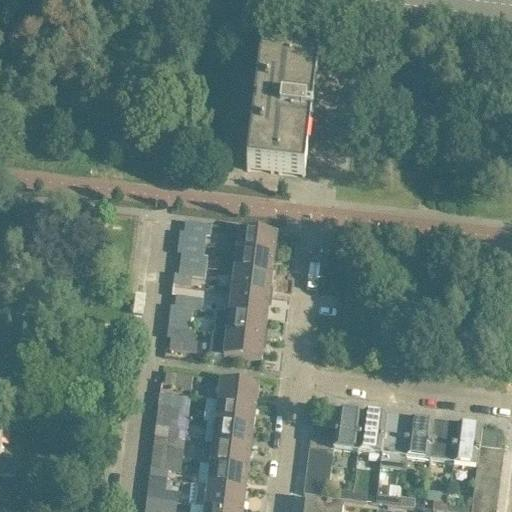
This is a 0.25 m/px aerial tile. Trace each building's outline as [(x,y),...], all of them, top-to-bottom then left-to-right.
[(316,84),(318,63),(316,63),(316,64),(294,62),(295,60),(284,59),(284,61),(263,58),(263,56),(261,56),(258,75),(258,77),(260,78),(257,107),(254,107),(254,110),(256,110),(255,118),(253,117),(252,120),(255,121),(251,150),(249,150),(246,171),(305,178),(305,176),(307,157),(305,157),(307,138),(304,137),(305,124),(300,124),(301,115),(310,116),(312,103),(311,103),(313,85),(316,84)] [(432,194),(436,195),(443,196),(444,185),(434,183),(432,194)] [(210,239),(211,227),(185,224),(183,235),(179,234),(178,246),(205,249),(206,238),(210,239)] [(236,253),(274,258),(277,235),(239,231),(236,253)] [(181,256),(179,267),(206,271),(207,260),(203,259),(205,249),(178,246),(177,256),(181,256)] [(234,274),(272,279),(274,258),(236,253),(234,274)] [(206,271),(179,267),(178,277),(174,277),(173,288),(189,290),(190,280),(204,281),(206,271)] [(231,295),(269,300),(272,279),(234,274),(231,295)] [(228,316),(266,321),(269,300),(231,295),(228,316)] [(175,298),(175,299),(174,309),(200,312),(202,301),(175,298)] [(173,319),(173,320),(194,322),(195,312),(174,309),(173,319)] [(214,336),(264,342),(266,321),(228,316),(217,314),(215,329),(214,335),(214,336)] [(168,330),(166,340),(170,341),(169,352),(195,355),(197,344),(193,344),(187,343),(188,332),(168,330)] [(223,359),(261,363),(264,342),(214,336),(214,335),(212,335),(209,356),(223,358),(223,359)] [(192,379),(166,376),(165,386),(165,387),(191,390),(192,379)] [(220,382),(218,404),(256,409),(258,387),(220,382)] [(189,400),(160,397),(157,419),(186,422),(189,400)] [(207,425),(215,426),(253,430),(256,409),(218,404),(206,403),(203,424),(207,425)] [(338,415),(336,431),(334,443),(333,453),(357,456),(361,418),(338,415)] [(380,459),(385,420),(361,418),(357,456),(380,459)] [(157,419),(154,439),(184,443),(186,422),(157,419)] [(385,420),(380,459),(379,468),(403,471),(404,461),(408,423),(385,420)] [(427,464),(431,426),(408,423),(404,461),(427,464)] [(204,446),(213,447),(250,452),(253,430),(215,426),(207,425),(204,446)] [(457,429),(431,426),(427,464),(452,467),(457,429)] [(0,460),(4,428),(0,427),(0,477),(20,480),(22,466),(0,463),(0,460)] [(334,443),(336,431),(312,428),(310,440),(334,443)] [(482,433),(457,429),(452,467),(477,470),(479,460),(480,449),(482,435),(482,433)] [(480,449),(499,452),(500,441),(497,437),(482,435),(480,449)] [(154,439),(152,460),(181,464),(184,443),(154,439)] [(310,440),(309,452),(333,455),(333,453),(334,443),(310,440)] [(213,447),(210,467),(248,472),(250,452),(213,447)] [(480,449),(479,460),(502,463),(504,452),(499,452),(480,449)] [(309,452),(308,463),(332,467),(333,455),(309,452)] [(180,474),(181,464),(152,460),(149,481),(166,483),(167,472),(180,474)] [(477,470),(477,472),(501,475),(502,463),(479,460),(477,470)] [(308,463),(306,474),(330,477),(332,467),(308,463)] [(210,467),(207,489),(245,493),(248,472),(210,467)] [(476,485),(499,487),(501,475),(477,472),(476,485)] [(306,474),(305,485),(329,488),(330,477),(306,474)] [(149,481),(146,502),(176,505),(178,494),(170,493),(171,484),(166,483),(149,481)] [(305,485),(303,497),(327,500),(329,488),(305,485)] [(498,499),(499,487),(476,485),(474,496),(498,499)] [(197,487),(194,508),(205,509),(229,511),(242,511),(245,493),(207,489),(197,487)] [(338,492),(337,501),(351,503),(353,493),(338,492)] [(353,493),(351,503),(366,505),(367,495),(353,493)] [(433,503),(432,511),(446,511),(448,505),(449,496),(437,494),(436,504),(433,503)] [(398,509),(400,499),(377,496),(375,506),(398,509)] [(474,496),(473,505),(496,509),(498,499),(474,496)] [(400,499),(398,509),(413,511),(415,501),(400,499)] [(146,502),(145,511),(175,511),(176,505),(146,502)] [(342,511),(343,508),(305,503),(304,511),(342,511)]
